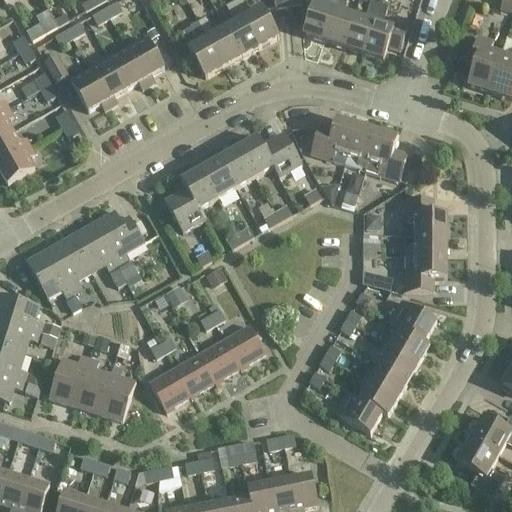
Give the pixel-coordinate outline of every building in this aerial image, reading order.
[(105,0),(96,0),(92,3),(97,10),(108,4),(105,0)] [(289,11),(288,0),(274,0),(275,12),(289,11)] [(288,0),(289,11),(302,10),(301,0),(288,0)] [(316,0),(310,20),(304,39),(325,46),(339,0),(316,0)] [(339,0),(325,46),(344,52),(354,19),(344,16),(348,0),(339,0)] [(511,1),(506,0),(503,0),(500,13),(511,16),(511,1)] [(242,1),(233,6),(259,52),(279,41),(262,11),(251,17),(242,1)] [(97,10),(92,3),(81,9),(86,17),(97,10)] [(354,19),(344,52),(363,58),(380,7),(370,4),(364,22),(354,19)] [(242,62),(259,52),(233,6),(226,10),(235,26),(225,32),(242,62)] [(110,23),(120,18),(124,16),(118,7),(105,14),(110,23)] [(380,7),(363,58),(384,64),(388,52),(400,55),(407,31),(394,27),(393,31),(383,28),(388,10),(380,7)] [(100,29),(110,23),(105,14),(95,20),(100,29)] [(66,18),(55,24),(59,32),(70,26),(66,18)] [(224,72),(242,62),(225,32),(215,37),(206,21),(198,25),(224,72)] [(59,32),(55,24),(44,30),(49,38),(59,32)] [(206,82),(224,72),(198,25),(190,30),(191,31),(181,37),(189,52),(196,64),(206,82)] [(80,27),(68,34),(74,44),(86,38),(80,27)] [(155,31),(147,36),(151,43),(159,39),(155,31)] [(74,44),(68,34),(56,41),(61,51),(74,44)] [(468,89),(490,96),(501,58),(490,55),(494,45),(478,40),(471,61),(476,63),(468,89)] [(14,46),(20,57),(29,52),(22,41),(14,46)] [(501,58),(490,96),(511,103),(511,43),(506,42),(501,58)] [(149,44),(129,55),(149,91),(156,87),(152,80),(165,73),(149,44)] [(29,52),(20,57),(26,68),(35,63),(29,52)] [(143,94),(149,91),(129,55),(109,66),(125,95),(139,88),(143,94)] [(46,67),(57,86),(68,80),(58,60),(46,67)] [(114,101),(125,95),(109,66),(91,76),(111,112),(118,108),(114,101)] [(105,115),(111,112),(91,76),(72,86),(89,116),(102,109),(105,115)] [(35,85),(42,95),(51,90),(44,79),(35,85)] [(34,84),(21,92),(27,102),(40,94),(34,84)] [(51,90),(42,95),(48,106),(57,100),(51,90)] [(0,118),(8,113),(0,98),(0,118)] [(8,113),(0,118),(0,139),(12,133),(7,125),(13,122),(8,113)] [(63,132),(72,127),(66,116),(57,121),(63,132)] [(347,160),(348,160),(358,129),(337,122),(333,135),(319,131),(311,158),(344,169),(347,160)] [(72,127),(63,132),(69,143),(78,138),(72,127)] [(358,129),(348,160),(359,164),(357,172),(366,175),(368,166),(378,135),(358,129)] [(0,139),(0,168),(31,151),(26,142),(19,146),(12,133),(0,139)] [(368,166),(380,170),(377,179),(400,186),(408,159),(395,155),(399,142),(378,135),(368,166)] [(285,138),(263,150),(275,170),(273,171),(279,183),(303,169),(285,138)] [(259,141),(238,153),(255,181),(273,171),(275,170),(263,150),(259,141)] [(31,151),(0,168),(0,174),(8,189),(35,173),(29,162),(35,159),(31,151)] [(236,192),(255,181),(238,153),(220,163),(236,192)] [(415,158),(411,170),(425,174),(429,162),(415,158)] [(220,163),(201,174),(217,203),(236,192),(220,163)] [(217,203),(201,174),(181,185),(186,193),(198,214),(199,213),(217,203)] [(321,190),(332,209),(339,188),(321,190)] [(205,225),(199,213),(198,214),(186,193),(165,206),(183,237),(205,225)] [(311,210),(321,204),(316,195),(305,201),(311,210)] [(359,199),(346,195),(343,207),(355,211),(359,199)] [(415,239),(447,239),(447,218),(434,218),(434,204),(406,203),(406,227),(415,227),(415,239)] [(287,212),(276,218),(281,227),(292,221),(287,212)] [(260,232),(263,237),(281,227),(276,218),(273,213),(263,218),(268,228),(260,232)] [(143,243),(139,237),(130,220),(121,225),(116,215),(93,228),(119,273),(130,266),(124,254),(143,243)] [(366,219),(365,234),(381,234),(381,219),(366,219)] [(72,240),(90,273),(102,266),(109,278),(119,273),(93,228),(72,240)] [(249,233),(239,239),(244,248),(254,242),(249,233)] [(244,248),(239,239),(227,245),(232,255),(244,248)] [(447,239),(415,239),(415,252),(405,252),(405,261),(415,261),(447,260),(447,239)] [(49,253),(74,297),(82,293),(75,281),(90,273),(72,240),(49,253)] [(380,248),(363,248),(363,261),(380,261),(380,248)] [(74,297),(49,253),(27,266),(46,299),(59,292),(65,303),(74,297)] [(201,272),(213,265),(208,256),(196,262),(201,272)] [(447,282),(447,260),(415,261),(405,261),(405,274),(406,274),(406,296),(434,296),(434,282),(447,282)] [(130,269),(121,275),(128,287),(138,281),(130,269)] [(221,272),(206,280),(213,293),(228,285),(221,272)] [(128,287),(121,275),(111,281),(119,293),(128,287)] [(363,276),(363,288),(374,289),(374,282),(370,277),(363,276)] [(179,290),(165,298),(174,312),(188,304),(180,292),(179,290)] [(86,296),(77,301),(84,312),(92,308),(86,296)] [(0,297),(0,324),(41,338),(44,328),(31,324),(36,309),(0,297)] [(357,308),(366,313),(371,303),(363,298),(357,308)] [(84,312),(77,301),(66,307),(73,319),(84,312)] [(166,301),(155,307),(161,319),(172,312),(166,301)] [(402,306),(392,323),(390,327),(402,334),(425,347),(437,326),(402,306)] [(216,308),(209,312),(213,318),(220,314),(216,308)] [(347,325),(355,330),(361,320),(352,315),(347,325)] [(206,336),(215,330),(210,321),(207,316),(198,322),(206,336)] [(210,321),(215,330),(225,325),(219,316),(210,321)] [(0,351),(21,358),(26,343),(38,347),(41,338),(0,324),(0,351)] [(355,330),(347,325),(341,335),(350,340),(355,330)] [(43,337),(44,337),(58,341),(61,331),(46,326),(43,337)] [(266,358),(256,341),(251,331),(226,345),(241,373),(266,358)] [(386,348),(419,367),(430,350),(425,347),(402,334),(397,342),(391,339),(386,348)] [(58,341),(44,337),(41,348),(54,353),(58,341)] [(85,337),(82,346),(94,350),(97,341),(85,337)] [(98,340),(94,352),(106,356),(110,344),(98,340)] [(154,342),(147,346),(151,354),(158,350),(154,342)] [(170,344),(160,349),(165,359),(175,353),(170,344)] [(216,387),(241,373),(226,345),(201,359),(216,387)] [(132,352),(121,348),(117,360),(128,364),(132,352)] [(419,367),(386,348),(381,356),(387,359),(381,368),(409,384),(419,367)] [(155,364),(165,359),(160,349),(150,355),(155,364)] [(326,360),(335,365),(341,355),(332,350),(326,360)] [(0,377),(25,386),(28,376),(17,372),(21,358),(0,351),(0,377)] [(60,366),(55,384),(49,403),(74,411),(90,361),(81,358),(77,371),(60,366)] [(191,401),(216,387),(201,359),(176,374),(191,401)] [(335,365),(326,360),(320,370),(329,375),(335,365)] [(90,361),(74,411),(98,418),(109,382),(95,378),(99,364),(90,361)] [(409,384),(381,368),(376,377),(370,374),(365,383),(398,403),(409,384)] [(109,382),(98,418),(123,426),(134,390),(120,386),(124,372),(113,369),(109,382)] [(511,372),(503,389),(511,394),(511,372)] [(166,415),(191,401),(176,374),(150,388),(167,417),(168,417),(166,415)] [(42,389),(46,379),(32,375),(28,385),(42,389)] [(25,386),(0,377),(0,404),(10,407),(5,405),(11,389),(14,390),(13,391),(23,394),(25,386)] [(310,387),(319,393),(325,382),(316,377),(310,387)] [(398,403),(365,383),(360,391),(366,394),(361,404),(383,418),(388,421),(398,403)] [(41,391),(29,387),(25,397),(38,401),(41,391)] [(370,439),(383,418),(361,404),(349,397),(336,418),(370,439)] [(472,444),(500,460),(507,447),(511,450),(511,420),(510,420),(503,432),(484,422),(472,444)] [(1,428),(0,432),(0,438),(11,443),(15,433),(1,428)] [(29,437),(26,447),(40,452),(43,442),(29,437)] [(296,449),(295,443),(294,439),(280,442),(283,452),(296,449)] [(43,442),(40,452),(53,456),(56,446),(43,442)] [(269,455),(283,452),(280,442),(267,445),(269,455)] [(500,460),(472,444),(459,467),(478,477),(471,490),(493,502),(505,481),(492,474),(500,460)] [(243,467),(257,465),(255,454),(241,457),(243,467)] [(243,467),(241,457),(228,460),(229,470),(243,467)] [(84,462),(80,472),(94,476),(97,466),(84,462)] [(201,476),(215,473),(213,463),(199,466),(201,476)] [(94,476),(107,481),(110,471),(97,466),(94,476)] [(201,476),(199,466),(185,469),(187,479),(201,476)] [(160,484),(174,481),(172,471),(158,474),(160,484)] [(114,483),(128,487),(131,477),(118,473),(114,483)] [(0,504),(9,478),(0,474),(0,504)] [(158,474),(144,477),(146,487),(160,484),(158,474)] [(20,511),(29,484),(9,478),(0,504),(0,509),(8,511),(20,511)] [(312,478),(291,483),(296,511),(313,511),(319,511),(312,478)] [(296,511),(291,483),(270,487),(274,511),(296,511)] [(29,484),(20,511),(43,511),(50,491),(29,484)] [(251,511),(274,511),(270,487),(248,491),(250,502),(251,511)] [(83,511),(86,502),(64,496),(59,511),(83,511)] [(104,511),(106,509),(86,502),(83,511),(104,511)] [(251,511),(250,502),(230,507),(230,511),(251,511)]
